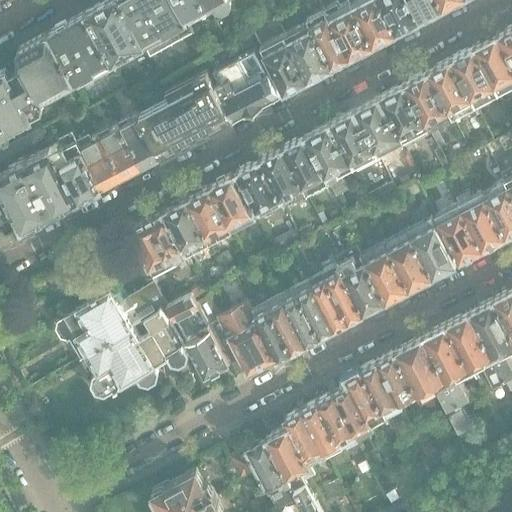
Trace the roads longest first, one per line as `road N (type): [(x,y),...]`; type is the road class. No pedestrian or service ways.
road 1 (residential): [(0,265),(505,0)]
road 2 (residential): [(511,259),(47,505)]
